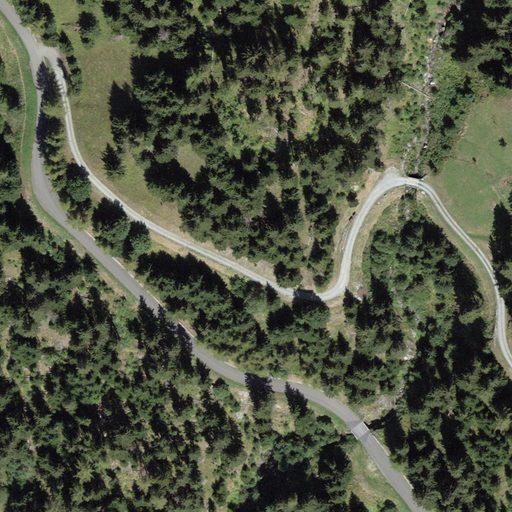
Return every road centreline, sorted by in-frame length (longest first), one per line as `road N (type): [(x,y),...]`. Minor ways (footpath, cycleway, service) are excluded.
road 1 (track): [(32,53),(54,63),(74,148),(121,201),(293,287),(344,286),(368,205),(386,185),(418,184),(480,257),(511,358)]
road 2 (unclassified): [(419,511),(337,405),(215,360),(46,200),(32,53),(0,4)]
